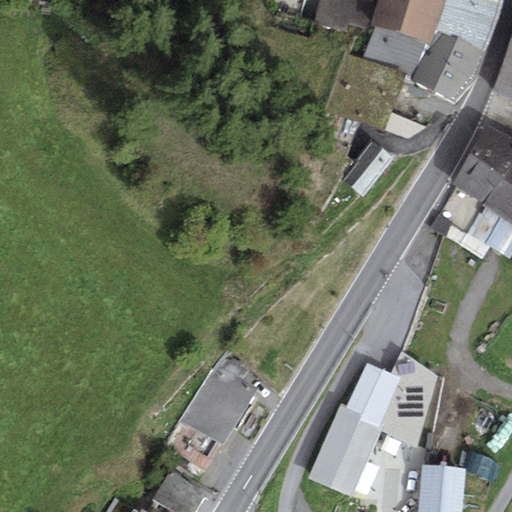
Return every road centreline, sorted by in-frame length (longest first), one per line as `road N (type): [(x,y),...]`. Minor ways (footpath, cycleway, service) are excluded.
road 1 (primary): [(511,1),(473,108),(374,273)]
road 2 (primary): [(374,273),(229,511)]
road 3 (residential): [(283,511),(305,441),(385,310),(389,293),(374,273)]
road 4 (track): [(511,392),(458,359),(455,333),(494,255)]
